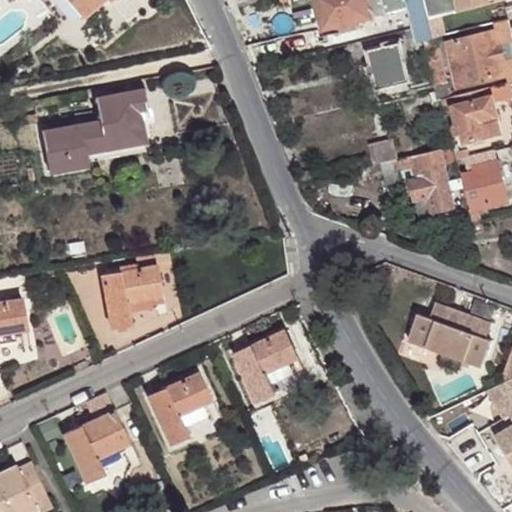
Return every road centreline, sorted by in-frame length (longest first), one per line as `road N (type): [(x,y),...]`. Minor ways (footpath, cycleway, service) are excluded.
road 1 (residential): [(0,427),(326,275)]
road 2 (residential): [(326,275),(367,371),(480,511)]
road 3 (residential): [(200,0),(304,226)]
road 4 (residential): [(511,296),(304,226)]
road 5 (residential): [(425,511),(381,493),(252,511)]
